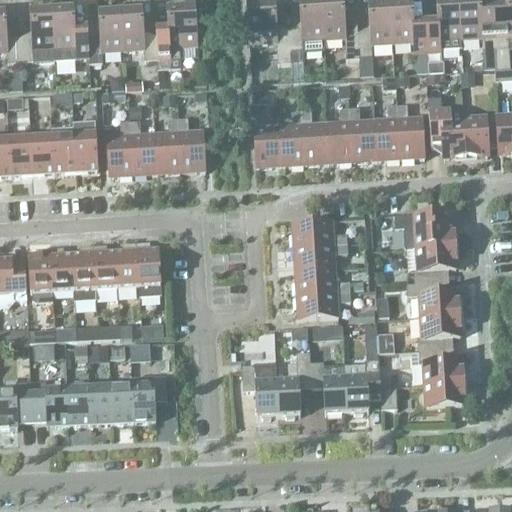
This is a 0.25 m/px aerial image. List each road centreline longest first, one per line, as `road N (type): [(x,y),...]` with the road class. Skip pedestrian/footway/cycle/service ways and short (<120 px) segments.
road 1 (residential): [(200,325),(254,317),(253,227),(306,192),(511,184)]
road 2 (residential): [(213,477),(470,465),(508,442)]
road 3 (residential): [(200,325),(193,239),(182,223),(0,230)]
road 4 (residential): [(0,487),(213,477)]
road 5 (residential): [(213,477),(200,325)]
